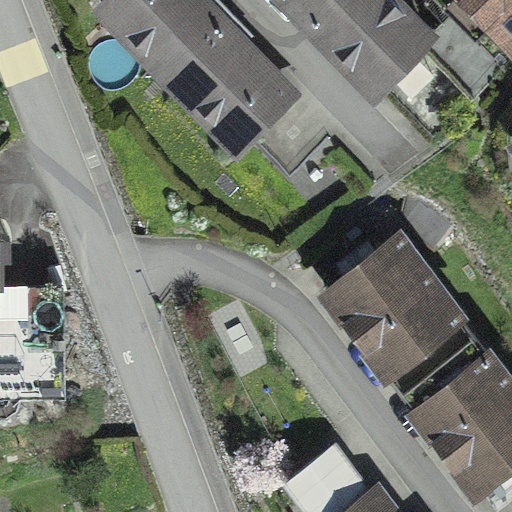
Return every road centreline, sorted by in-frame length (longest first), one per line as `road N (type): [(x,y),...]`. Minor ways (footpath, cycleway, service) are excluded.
road 1 (residential): [(105,279),(222,274),(294,319),(436,511)]
road 2 (residential): [(4,0),(105,279)]
road 3 (residential): [(105,279),(189,511)]
road 4 (residential): [(222,0),(385,160)]
